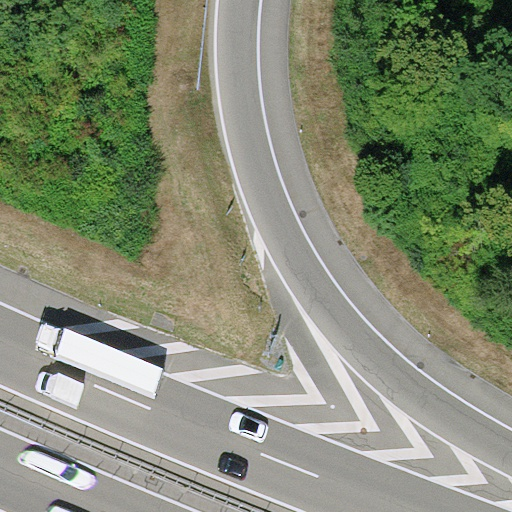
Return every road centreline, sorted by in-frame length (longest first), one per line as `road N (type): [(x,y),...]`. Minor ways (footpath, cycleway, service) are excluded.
road 1 (motorway): [(511,452),(392,371),(303,261),(248,112),(246,0)]
road 2 (motorway): [(420,511),(0,339)]
